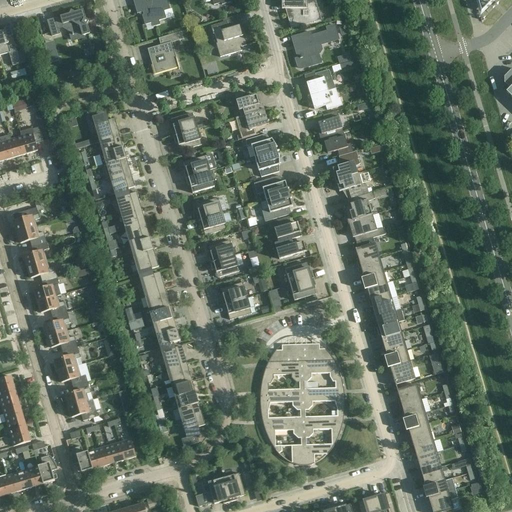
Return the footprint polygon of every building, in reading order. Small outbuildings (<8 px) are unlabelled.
[(142,16),(145,25),(151,23),(153,27),(160,25),(159,21),(166,19),(164,12),(170,10),(166,0),(155,0),(154,0),(153,0),(132,0),(137,14),(142,13),(143,15),(142,16)] [(292,28),(319,20),(313,0),(312,0),(306,2),(305,0),(281,0),(282,9),(291,9),(291,13),(288,14),(292,28)] [(477,0),(481,12),(493,0),(477,0)] [(87,27),(86,26),(88,22),(84,19),(85,18),(83,11),(74,13),(71,11),(69,15),(60,17),(61,19),(55,20),(55,19),(47,21),(52,37),(60,34),(58,29),(62,28),(63,25),(70,29),(74,41),(84,38),(83,36),(89,34),(87,27)] [(216,44),(220,57),(241,51),(240,47),(246,46),(244,36),(242,36),(239,26),(229,29),(227,22),(211,26),(213,34),(214,34),(217,43),(216,44)] [(297,67),(301,69),(312,66),(309,56),(320,53),(322,50),(320,45),(338,40),(334,25),(326,28),(327,32),(311,36),(310,32),(292,38),(298,59),(295,60),(297,67)] [(0,55),(8,53),(12,67),(27,62),(23,51),(17,53),(12,37),(13,37),(11,28),(4,30),(4,31),(0,32),(0,55)] [(171,43),(184,40),(181,32),(158,39),(160,46),(147,50),(152,66),(155,75),(179,68),(176,58),(171,43)] [(333,73),(341,71),(340,66),(339,65),(332,67),(333,73)] [(17,71),(19,77),(26,75),(25,69),(17,71)] [(306,92),(307,97),(328,91),(326,85),(327,85),(326,83),(331,80),(329,70),(315,74),(317,81),(306,84),(308,90),(306,92)] [(354,85),(358,97),(364,95),(360,83),(354,85)] [(329,97),(328,91),(307,97),(309,103),(312,103),(314,110),(325,106),(327,111),(333,109),(342,106),(340,98),(330,101),(330,99),(330,97),(329,97)] [(236,102),(240,117),(241,117),(264,110),(262,104),(259,105),(256,96),(236,102)] [(14,109),(26,105),(25,101),(13,104),(14,109)] [(268,125),(264,110),(241,117),(240,117),(235,118),(242,140),(256,135),(254,129),(268,125)] [(318,134),(320,140),(343,133),(337,112),(323,116),(324,122),(318,123),(321,133),(318,134)] [(171,130),(173,137),(197,130),(204,128),(203,125),(196,127),(194,120),(193,114),(171,121),(172,127),(173,126),(174,129),(172,130),(171,130)] [(105,123),(103,116),(94,119),(101,143),(120,137),(115,120),(105,123)] [(21,137),(26,155),(38,151),(35,144),(43,142),(39,128),(33,130),(32,129),(20,133),(21,137)] [(178,146),(180,152),(202,145),(200,140),(198,133),(197,130),(173,137),(175,144),(176,144),(178,143),(179,146),(178,146)] [(347,145),(343,133),(320,140),(322,146),(324,145),(327,154),(337,151),(339,157),(353,153),(351,144),(347,145)] [(279,152),(279,151),(276,152),(275,148),(276,148),(277,148),(276,146),(274,141),(273,141),(272,139),(271,140),(267,141),(265,135),(266,135),(246,141),(246,147),(251,146),(255,159),(279,152)] [(5,161),(16,158),(11,140),(9,136),(0,138),(0,143),(5,161)] [(21,137),(11,140),(16,158),(26,155),(21,137)] [(120,137),(101,143),(104,154),(123,148),(120,137)] [(126,159),(123,148),(104,154),(99,155),(102,166),(107,165),(126,159)] [(277,153),(279,152),(255,159),(258,171),(259,171),(261,178),(279,172),(278,172),(276,166),(279,166),(279,164),(281,163),(279,158),(279,156),(278,156),(277,153)] [(356,152),(353,153),(339,157),(339,159),(339,158),(341,164),(340,164),(340,165),(341,167),(334,169),(334,175),(335,178),(334,179),(335,181),(359,174),(357,174),(355,167),(360,164),(356,152)] [(191,161),(183,163),(185,169),(186,171),(184,172),(183,172),(185,179),(209,172),(205,157),(195,159),(191,161)] [(126,159),(107,165),(110,176),(119,173),(121,179),(131,176),(126,159)] [(32,161),(33,170),(41,169),(40,160),(32,161)] [(209,172),(185,179),(187,186),(188,186),(190,185),(191,188),(192,194),(214,188),(212,182),(209,172)] [(119,173),(110,176),(115,193),(135,188),(131,176),(121,179),(119,173)] [(348,200),(349,200),(369,194),(366,185),(362,186),(359,174),(335,181),(336,183),(337,187),(338,187),(340,192),(346,190),(348,199),(347,199),(348,200)] [(264,193),(266,201),(289,195),(287,190),(289,190),(287,184),(286,184),(285,182),(280,184),(278,177),(254,184),(257,195),(264,193)] [(122,217),(142,211),(136,193),(117,199),(120,210),(118,211),(120,218),(122,217)] [(349,200),(351,206),(345,207),(347,221),(347,223),(372,216),(371,212),(372,211),(373,209),(372,206),(371,205),(369,204),(368,202),(374,199),(373,193),(369,194),(349,200)] [(292,205),(293,205),(291,199),(290,199),(289,195),(266,201),(268,209),(261,211),(265,222),(289,215),(287,208),(293,207),(292,205)] [(198,221),(222,214),(219,205),(217,199),(196,205),(197,211),(198,211),(198,214),(196,214),(198,221)] [(14,222),(17,233),(37,227),(35,220),(39,219),(36,208),(24,212),(26,218),(14,222)] [(134,225),(136,231),(147,228),(142,211),(122,217),(126,227),(134,225)] [(203,230),(205,236),(227,230),(225,224),(222,214),(198,221),(200,228),(201,228),(200,228),(203,227),(203,230)] [(376,229),(372,216),(347,223),(348,225),(349,225),(354,238),(362,235),(364,241),(373,239),(385,235),(383,229),(376,229)] [(297,223),(283,228),(280,220),(266,224),(269,232),(275,231),(276,236),(276,238),(276,242),(275,244),(274,244),(275,245),(301,237),(300,231),(300,230),(300,229),(300,228),(300,227),(299,226),(298,225),(297,223)] [(101,223),(105,236),(110,235),(106,222),(101,223)] [(131,244),(150,239),(147,228),(136,231),(134,225),(126,227),(131,244)] [(259,234),(260,226),(252,225),(250,232),(259,234)] [(35,247),(47,243),(43,232),(39,234),(37,227),(17,233),(20,244),(33,240),(35,247)] [(278,258),(279,260),(306,252),(305,250),(306,249),(306,248),(306,247),(306,246),(305,245),(304,245),(303,242),(293,245),(291,240),(302,237),(301,237),(275,245),(275,246),(275,248),(275,250),(275,253),(276,255),(277,257),(278,258)] [(134,255),(134,256),(153,250),(150,239),(131,244),(134,255)] [(380,262),(373,239),(364,241),(356,244),(358,249),(355,250),(359,261),(369,258),(371,265),(380,262)] [(234,257),(234,256),(231,247),(232,247),(230,241),(208,247),(210,253),(211,256),(209,257),(209,256),(208,256),(210,264),(234,257)] [(27,268),(47,262),(44,251),(48,249),(47,243),(35,247),(36,253),(24,257),(27,268)] [(158,268),(153,250),(134,256),(134,255),(131,256),(134,263),(136,262),(139,273),(158,268)] [(240,254),(234,256),(234,257),(210,264),(212,271),(213,270),(215,270),(216,273),(217,278),(239,272),(237,267),(243,265),(240,254)] [(361,268),(364,279),(383,273),(380,262),(371,265),(369,258),(359,261),(356,262),(358,269),(361,268)] [(49,268),(47,262),(27,268),(30,279),(43,275),(45,282),(57,278),(54,267),(49,268)] [(309,270),(307,264),(285,270),(287,276),(290,286),(314,279),(312,272),(311,272),(309,273),(308,270),(309,270)] [(259,265),(252,268),(248,269),(250,275),(251,274),(261,271),(259,265)] [(257,280),(263,279),(261,271),(251,274),(253,282),(257,280)] [(160,273),(141,279),(144,290),(142,291),(144,298),(146,297),(165,291),(160,273)] [(367,290),(386,284),(383,273),(364,279),(361,279),(365,290),(367,290)] [(45,282),(47,288),(34,292),(37,303),(57,297),(61,296),(57,285),(59,284),(57,278),(45,282)] [(257,280),(260,293),(267,291),(265,283),(263,279),(257,280)] [(294,302),(304,299),(306,304),(318,301),(314,289),(313,287),(315,286),(316,286),(314,279),(290,286),(293,296),(292,296),(294,302)] [(223,306),(246,299),(244,289),(242,283),(221,290),(222,295),(223,295),(223,298),(221,299),(221,298),(221,299),(223,306)] [(381,297),(383,304),(391,301),(386,284),(367,290),(370,300),(381,297)] [(399,295),(401,302),(418,296),(416,289),(399,295)] [(146,297),(149,307),(158,305),(159,311),(170,308),(165,291),(146,297)] [(57,297),(37,303),(41,314),(53,310),(55,316),(67,313),(64,302),(59,303),(57,297)] [(372,307),(375,318),(395,312),(391,301),(383,304),(381,297),(370,300),(368,301),(370,308),(372,307)] [(249,308),(246,299),(223,306),(225,313),(225,312),(227,312),(228,315),(230,321),(251,314),(250,308),(249,308)] [(159,311),(158,305),(149,307),(154,325),(173,319),(170,308),(159,311)] [(260,308),(262,314),(270,312),(269,306),(260,308)] [(127,317),(133,315),(131,308),(125,310),(127,317)] [(401,310),(395,312),(375,318),(378,328),(379,329),(398,323),(404,321),(401,310)] [(55,316),(57,323),(44,326),(48,337),(67,332),(65,325),(70,323),(67,313),(55,316)] [(287,317),(290,325),(300,321),(297,313),(287,317)] [(131,323),(135,322),(133,315),(127,317),(129,324),(131,323)] [(154,325),(157,336),(177,330),(173,319),(154,325)] [(380,335),(382,340),(401,334),(398,323),(379,329),(378,328),(376,329),(378,336),(380,335)] [(157,336),(161,347),(180,341),(177,330),(157,336)] [(69,338),(67,332),(48,337),(51,349),(63,345),(65,351),(77,348),(74,337),(69,338)] [(382,340),(387,357),(406,351),(403,341),(405,340),(403,333),(401,334),(382,340)] [(428,345),(429,344),(434,343),(431,335),(425,337),(428,345)] [(134,342),(137,349),(143,347),(141,341),(136,342),(134,342)] [(187,365),(182,347),(162,353),(166,364),(163,364),(165,371),(168,371),(168,370),(187,365)] [(65,351),(67,358),(54,361),(58,372),(78,366),(76,360),(80,358),(77,348),(65,351)] [(335,383),(335,389),(343,389),(343,385),(342,384),(342,380),(340,376),(339,373),(338,369),(336,365),(334,361),(332,358),(330,355),(327,352),(325,349),(324,350),(319,350),(319,358),(319,361),(303,362),(303,383),(307,383),(311,378),(311,374),(330,374),(330,377),(333,383),(335,383)] [(268,391),(268,384),(270,384),(273,379),(273,376),(291,375),(291,379),(296,383),(300,383),(299,362),(282,362),(282,360),(282,351),(277,351),(276,351),(274,353),(272,355),(270,360),(268,363),(266,368),(265,370),(264,374),(262,378),(262,382),(261,386),(260,390),(260,391),(268,391)] [(388,369),(390,368),(409,362),(406,351),(387,357),(385,358),(388,369)] [(414,368),(411,361),(409,362),(390,368),(395,385),(414,380),(411,369),(414,368)] [(179,379),(181,385),(192,382),(187,365),(168,370),(168,371),(171,381),(179,379)] [(75,386),(87,382),(86,376),(81,377),(78,366),(58,372),(61,383),(74,380),(75,386)] [(435,376),(443,373),(441,366),(435,367),(432,368),(435,376)] [(0,392),(15,388),(11,377),(0,380),(0,392)] [(176,398),(195,393),(192,382),(181,385),(179,379),(171,381),(176,398)] [(68,407),(88,401),(86,394),(91,393),(87,382),(75,386),(77,392),(65,396),(68,407)] [(411,399),(413,406),(421,403),(416,385),(397,391),(400,402),(411,399)] [(0,403),(0,404),(18,399),(15,388),(0,392),(0,403)] [(337,410),(337,417),(344,417),(344,415),(344,411),(344,407),(344,402),(344,398),(344,393),(343,389),(335,389),(303,390),(304,411),(308,411),(312,406),(312,402),(334,402),(337,410)] [(300,390),(268,391),(260,391),(260,394),(260,398),(260,403),(260,407),(260,411),(261,416),(262,419),(268,419),(268,412),(270,404),(292,403),(292,407),(297,411),(301,411),(300,390)] [(176,398),(179,409),(198,404),(195,393),(176,398)] [(3,415),(21,409),(18,399),(0,404),(3,415)] [(402,409),(405,420),(425,414),(421,403),(413,406),(411,399),(400,402),(398,403),(400,410),(402,409)] [(88,401),(68,407),(71,418),(84,414),(86,421),(98,417),(95,407),(90,408),(88,401)] [(179,409),(182,420),(202,415),(198,404),(179,409)] [(21,409),(3,415),(6,425),(24,420),(21,409)] [(425,414),(405,420),(403,420),(406,431),(408,431),(428,425),(425,414)] [(205,426),(202,415),(182,420),(187,438),(181,440),(184,447),(199,443),(197,435),(199,434),(197,428),(205,426)] [(344,417),(337,417),(304,418),(305,439),(309,439),(313,434),(313,430),(331,430),(332,445),(334,445),(336,442),(338,439),(339,435),(341,430),(342,425),(343,420),(344,417)] [(275,447),(275,432),(293,431),(293,435),(298,439),(302,439),(301,418),(268,419),(262,419),(262,423),(264,427),(265,431),(266,435),(268,439),(270,443),(273,447),(275,447)] [(24,420),(6,425),(9,436),(27,431),(24,420)] [(413,447),(414,448),(433,442),(430,432),(432,431),(430,424),(428,425),(408,431),(413,447)] [(27,431),(9,436),(13,447),(30,442),(27,431)] [(81,431),(70,434),(71,440),(83,437),(81,431)] [(275,447),(273,447),(274,448),(276,452),(279,455),(279,454),(282,452),(281,447),(291,447),(292,464),(295,465),(298,466),(301,466),(305,466),(309,466),(313,465),(314,464),(314,455),(326,455),(326,456),(329,453),(332,449),(334,446),(334,445),(332,445),(305,446),(305,439),(302,439),(302,446),(275,447)] [(136,457),(130,440),(119,443),(125,461),(136,457)] [(45,448),(43,442),(32,445),(34,451),(45,448)] [(415,454),(417,459),(436,453),(433,442),(414,448),(413,447),(411,448),(413,455),(415,454)] [(119,443),(109,446),(114,464),(125,461),(119,443)] [(114,464),(109,446),(98,449),(103,467),(114,464)] [(83,454),(81,447),(72,449),(72,451),(72,453),(71,455),(71,458),(72,460),(72,462),(72,464),(73,465),(79,464),(76,456),(83,454)] [(98,449),(87,453),(93,470),(103,467),(98,449)] [(76,456),(79,464),(81,473),(93,470),(87,453),(83,454),(76,456)] [(420,470),(430,467),(432,473),(441,470),(436,453),(417,459),(420,469),(420,470)] [(52,472),(57,470),(57,468),(56,467),(56,465),(55,463),(54,462),(53,460),(52,459),(51,457),(49,456),(41,459),(43,466),(49,464),(52,472)] [(250,462),(243,464),(246,473),(252,471),(250,462)] [(38,467),(43,485),(54,481),(52,472),(49,464),(43,466),(38,467)] [(28,470),(33,488),(43,485),(38,467),(28,470)] [(444,481),(441,470),(432,473),(430,467),(420,470),(420,469),(418,470),(420,477),(423,488),(425,487),(444,481)] [(17,473),(22,491),(33,488),(28,470),(17,473)] [(6,477),(11,494),(22,491),(17,473),(6,477)] [(233,476),(223,479),(230,503),(237,500),(236,498),(239,497),(245,496),(239,474),(233,476)] [(0,478),(0,494),(1,497),(11,494),(6,477),(0,478)] [(426,499),(428,498),(438,495),(455,490),(452,478),(444,481),(425,487),(423,488),(426,499)] [(223,504),(223,505),(230,503),(223,479),(213,482),(213,481),(208,483),(210,493),(195,497),(198,508),(214,503),(214,505),(220,503),(223,502),(223,504)] [(474,493),(480,491),(478,483),(472,485),(474,493)] [(438,495),(428,498),(432,511),(453,511),(450,500),(458,498),(455,490),(438,495)] [(380,494),(373,496),(377,511),(394,511),(389,494),(384,496),(381,497),(380,495),(380,494)] [(377,511),(373,496),(366,498),(366,499),(367,501),(364,502),(364,501),(358,503),(360,511),(377,511)]
